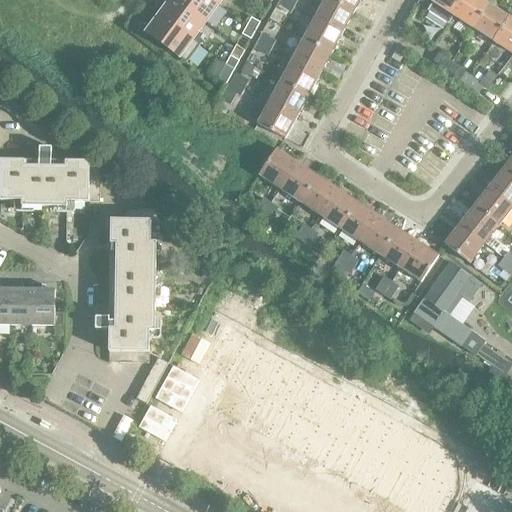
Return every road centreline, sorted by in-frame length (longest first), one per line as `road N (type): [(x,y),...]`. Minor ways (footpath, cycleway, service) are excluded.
road 1 (residential): [(398,0),(318,147),(421,218),(511,106)]
road 2 (residential): [(127,382),(77,354),(76,281),(0,237)]
road 3 (secondary): [(165,511),(0,422)]
